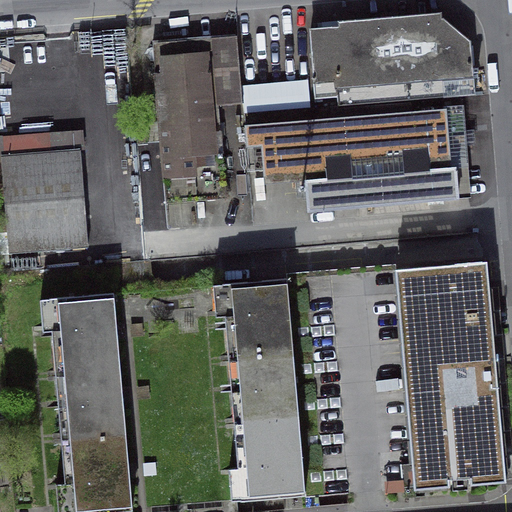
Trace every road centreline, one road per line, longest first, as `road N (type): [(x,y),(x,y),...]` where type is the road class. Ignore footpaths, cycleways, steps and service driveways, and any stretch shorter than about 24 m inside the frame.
road 1 (residential): [(190,0),(0,16)]
road 2 (residential): [(497,0),(511,169)]
